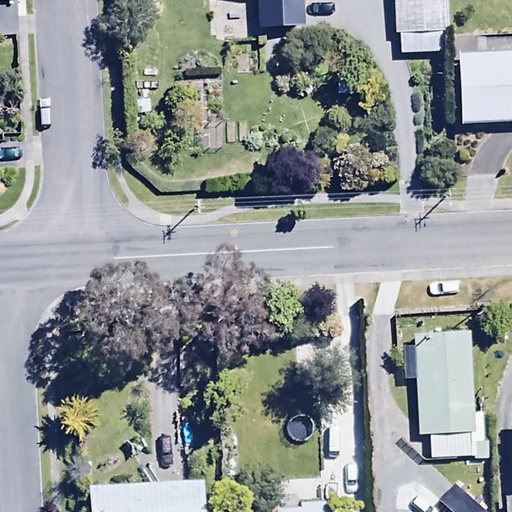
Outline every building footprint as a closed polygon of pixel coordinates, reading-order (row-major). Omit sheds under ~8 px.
[(300,0),(203,0),(203,2),(246,1),(247,37),(301,36),(300,0)] [(446,0),(394,0),(395,40),(400,40),(401,62),(448,60),(446,0)] [(511,61),(460,64),(461,131),(511,129),(511,61)] [(470,340),(413,342),(418,444),(429,444),(430,465),(472,463),(471,450),(475,449),(476,467),(489,466),(488,446),(483,446),(482,418),(474,418),(470,340)] [(472,511),(451,492),(436,510),(438,511),(472,511)] [(207,511),(207,493),(91,498),(91,511),(207,511)]
